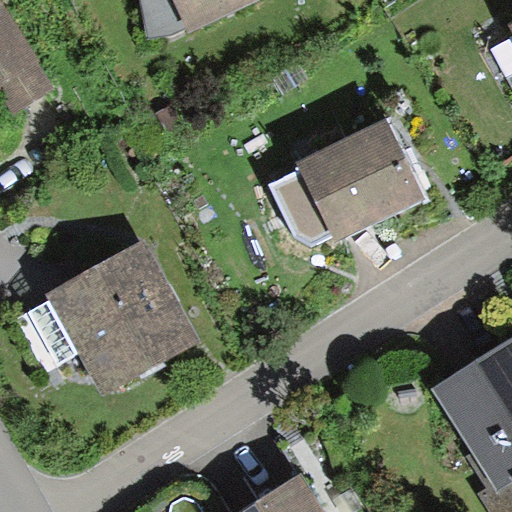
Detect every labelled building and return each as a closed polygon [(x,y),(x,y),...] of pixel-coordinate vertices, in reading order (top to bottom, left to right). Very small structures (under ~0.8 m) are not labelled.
[(16,0),(0,0),(0,92),(6,89),(22,115),(66,88),(50,62),(54,60),(16,0)] [(259,0),(140,0),(155,36),(184,24),(190,33),(259,0)] [(433,198),(393,118),(303,162),(322,201),(287,218),(299,241),(334,224),(343,242),(433,198)] [(205,338),(149,239),(50,294),(107,394),(205,338)] [(511,511),(511,342),(442,388),(480,448),(469,455),(489,487),(476,495),(487,511),(511,511)] [(331,511),(306,470),(239,511),(331,511)]
